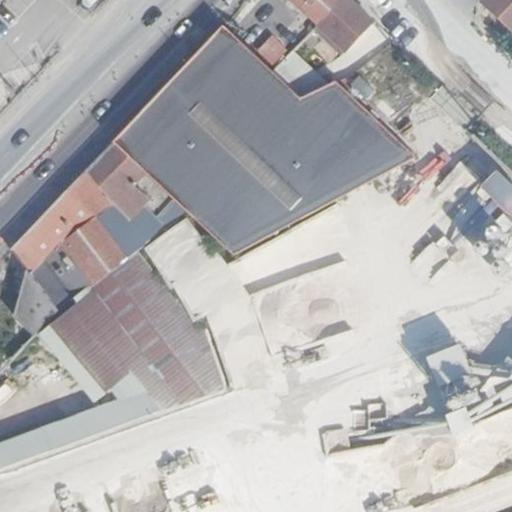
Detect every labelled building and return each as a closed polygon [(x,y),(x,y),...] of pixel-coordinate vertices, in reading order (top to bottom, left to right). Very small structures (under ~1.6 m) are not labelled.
[(294,0),(322,25),(346,0),(294,0)] [(378,21),(355,0),(346,0),(322,25),(350,51),(378,21)] [(511,0),(486,0),(485,2),(511,27),(511,0)] [(279,72),(229,26),(119,141),(154,175),(195,215),(238,257),(420,157),(341,83),(340,83),(309,100),(279,72)] [(340,83),(301,48),(279,72),(309,100),(340,83)] [(402,76),(376,109),(424,146),(450,113),(402,76)] [(154,175),(119,141),(75,188),(103,218),(87,228),(70,244),(67,241),(50,258),(64,277),(67,275),(81,298),(141,254),(152,247),(124,206),(154,175)] [(195,215),(154,175),(124,206),(152,247),(195,215)] [(511,177),(497,191),(502,197),(459,237),(511,293),(511,291),(511,177)] [(103,218),(75,188),(17,248),(34,272),(19,320),(38,336),(41,334),(61,313),(81,298),(67,275),(64,277),(50,258),(67,241),(70,244),(87,228),(103,218)] [(343,268),(358,309),(402,293),(387,252),(343,268)] [(0,469),(229,388),(205,324),(195,328),(141,254),(81,298),(142,384),(148,393),(0,447),(0,469)] [(142,384),(81,298),(61,313),(41,334),(78,378),(97,401),(117,384),(125,389),(142,384)] [(482,412),(461,419),(468,441),(490,434),(482,412)] [(408,429),(409,455),(459,453),(458,426),(408,429)]
